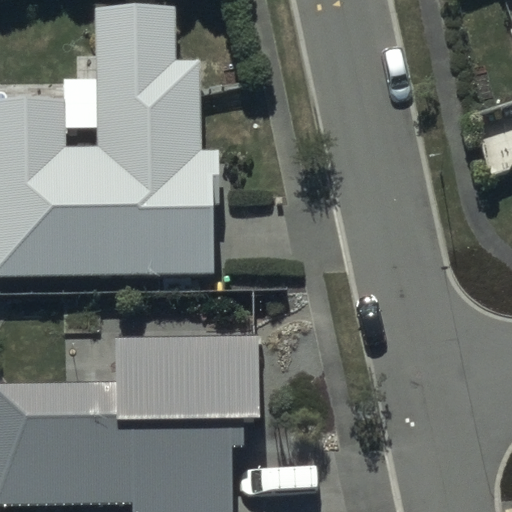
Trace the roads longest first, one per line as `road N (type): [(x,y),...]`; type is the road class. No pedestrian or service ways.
road 1 (residential): [(434,388),(349,0)]
road 2 (residential): [(459,511),(434,388)]
